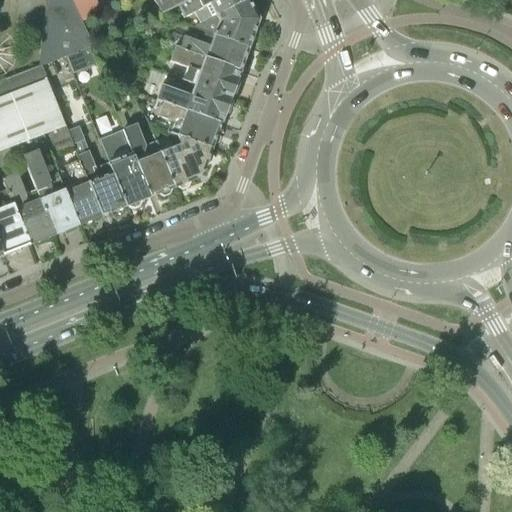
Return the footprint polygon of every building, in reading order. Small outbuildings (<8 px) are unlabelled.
[(70,0),(81,22),(104,12),(98,0),(70,0)] [(157,0),(153,3),(160,16),(177,8),(192,0),(157,0)] [(209,18),(247,0),(192,0),(177,8),(183,19),(196,12),(200,21),(209,18)] [(208,34),(248,47),(258,21),(247,0),(209,18),(208,34)] [(168,45),(240,71),(248,47),(208,34),(204,32),(200,43),(179,36),(178,41),(170,38),(168,45)] [(240,71),(168,45),(158,42),(156,48),(172,53),(169,62),(186,69),(182,80),(230,97),(240,71)] [(66,57),(70,69),(94,60),(89,48),(66,57)] [(0,151),(63,126),(45,79),(0,96),(0,151)] [(160,104),(220,125),(230,97),(182,80),(177,92),(160,86),(158,94),(155,101),(160,104)] [(211,149),(220,125),(160,104),(156,116),(168,121),(165,133),(176,137),(211,149)] [(174,189),(160,153),(156,143),(145,148),(136,125),(128,128),(122,130),(150,198),(174,189)] [(150,198),(122,130),(99,139),(126,208),(150,198)] [(160,153),(174,189),(196,180),(203,173),(211,149),(176,137),(179,146),(160,153)] [(34,150),(21,155),(35,190),(54,236),(78,226),(63,189),(52,194),(34,150)] [(101,217),(126,208),(107,164),(95,168),(88,152),(76,157),(77,161),(101,217)] [(78,226),(101,217),(77,161),(70,164),(64,166),(70,180),(61,183),(63,189),(78,226)] [(30,246),(54,236),(35,190),(24,194),(15,172),(3,177),(13,204),(30,246)] [(30,246),(13,204),(0,209),(0,250),(3,257),(30,246)] [(251,405),(246,402),(177,457),(179,511),(194,511),(193,458),(251,405)]
